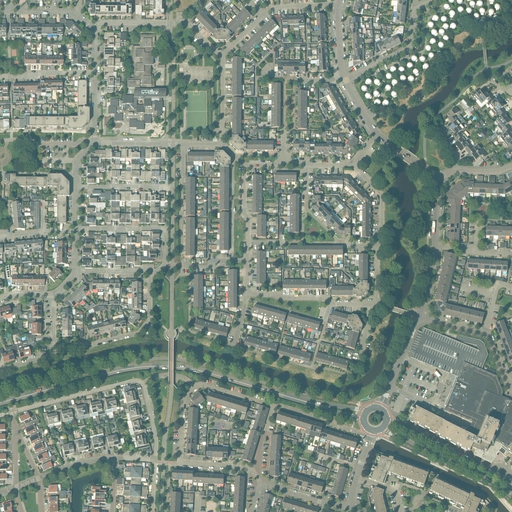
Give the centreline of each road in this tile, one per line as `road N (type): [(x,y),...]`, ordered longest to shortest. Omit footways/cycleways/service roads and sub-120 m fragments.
road 1 (secondary): [(285,395),(200,371),(142,366),(0,402)]
road 2 (residential): [(155,461),(144,383),(136,380),(11,412)]
road 3 (residential): [(229,468),(179,463),(183,395),(200,384),(273,406)]
road 4 (residential): [(54,349),(137,334),(150,320),(150,274)]
road 5 (secondary): [(379,430),(476,472),(511,498)]
road 6 (residential): [(222,54),(187,23),(91,27)]
road 7 (residential): [(150,274),(164,264),(164,228),(75,228)]
